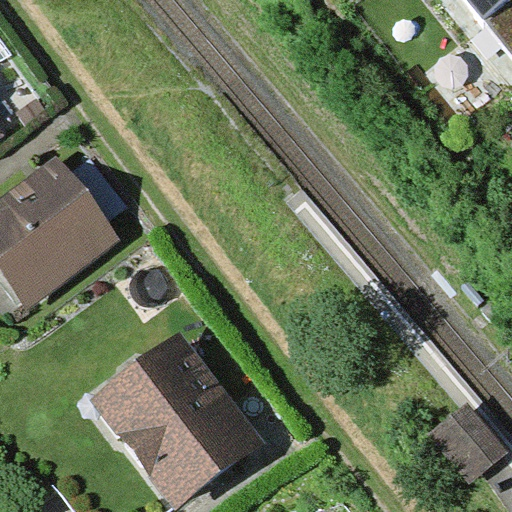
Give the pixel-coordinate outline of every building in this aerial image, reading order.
[(511,0),(468,0),(511,54),(511,0)] [(0,38),(0,62),(11,54),(0,38)] [(32,174),(0,197),(0,273),(27,309),(121,239),(57,155),(32,174)] [(181,332),(91,400),(175,511),(219,478),(265,443),(181,332)] [(463,416),(434,441),(465,476),(494,452),(463,416)]
